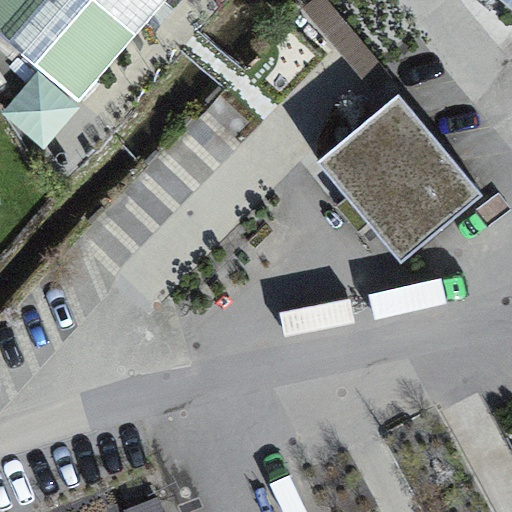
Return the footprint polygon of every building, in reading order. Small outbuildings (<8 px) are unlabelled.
[(0,0),(0,36),(79,106),(169,0),(0,0)] [(326,0),(316,0),(303,12),(371,88),(390,71),(326,0)] [(403,260),(479,194),(396,100),(320,166),(403,260)] [(511,361),(465,386),(511,470),(511,361)] [(326,468),(348,511),(496,511),(441,408),(326,468)]
